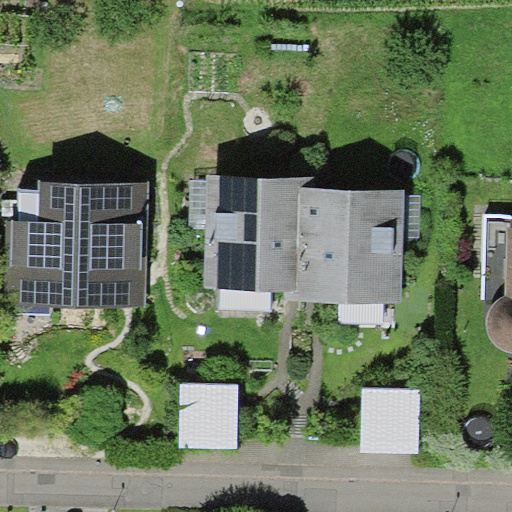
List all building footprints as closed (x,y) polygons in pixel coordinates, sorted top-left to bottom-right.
[(208,167),(206,280),(219,280),(219,303),(269,304),(269,281),(302,282),(304,181),(304,169),(208,167)] [(398,297),(401,182),(304,181),(302,282),(302,294),(336,294),(336,318),(382,319),(382,297),(398,297)] [(144,300),(146,187),(18,185),(16,260),(45,261),(45,298),(144,300)] [(511,225),(507,226),(505,294),(490,301),(482,320),(488,336),(501,342),(511,342),(511,225)] [(238,380),(177,378),(174,445),(235,447),(238,380)] [(420,385),(359,382),(356,450),(418,452),(420,385)]
